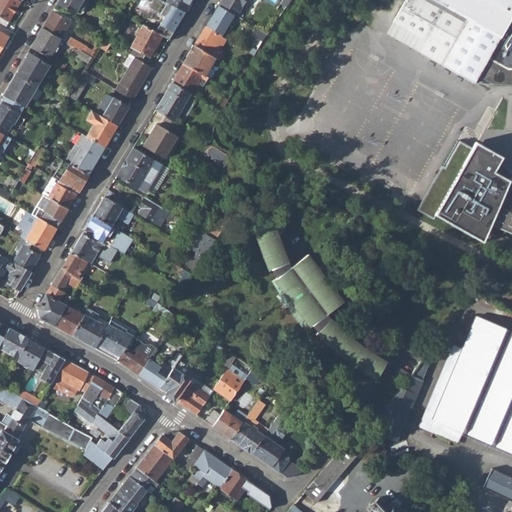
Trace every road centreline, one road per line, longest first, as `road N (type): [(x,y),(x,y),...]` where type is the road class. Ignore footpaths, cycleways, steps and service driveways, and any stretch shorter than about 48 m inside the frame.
road 1 (residential): [(16,316),(206,0)]
road 2 (residential): [(16,316),(166,406)]
road 3 (residential): [(166,406),(288,494)]
road 4 (residential): [(85,511),(166,406)]
